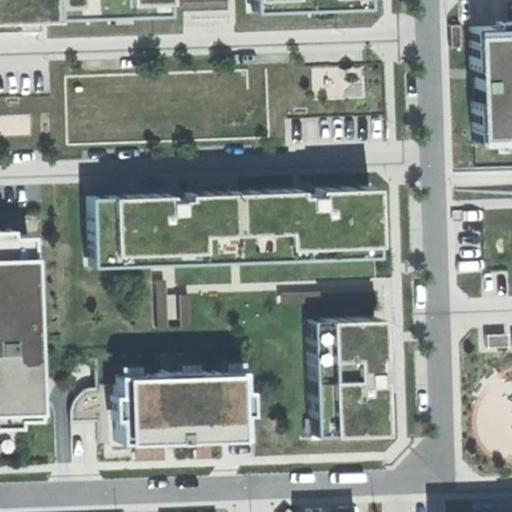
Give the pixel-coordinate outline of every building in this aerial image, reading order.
[(0,0),(0,10),(52,8),(51,0),(0,0)] [(51,0),(52,8),(161,5),(160,0),(51,0)] [(240,0),(241,14),(371,8),(370,0),(240,0)] [(511,23),(468,25),(473,140),(511,138),(511,23)] [(371,185),(77,187),(78,269),(371,266),(371,185)] [(24,225),(0,225),(0,413),(33,412),(31,374),(24,225)] [(373,310),(301,312),(304,427),(376,425),(373,310)] [(507,331),(485,332),(485,344),(507,343),(507,331)] [(109,415),(110,436),(242,430),(241,411),(251,411),(250,375),(239,376),(238,356),(107,362),(108,383),(98,384),(100,415),(109,415)]
